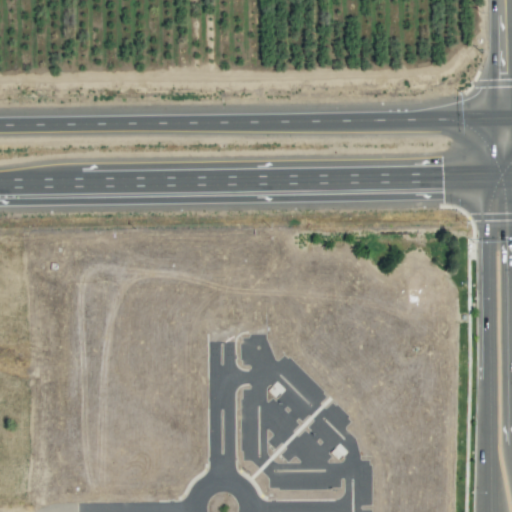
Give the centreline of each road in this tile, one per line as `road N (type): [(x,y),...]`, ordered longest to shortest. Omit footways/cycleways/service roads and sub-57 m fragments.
road 1 (primary): [(0,180),(508,173)]
road 2 (primary): [(507,120),(0,124)]
road 3 (residential): [(508,511),(508,173)]
road 4 (residential): [(507,120),(505,0)]
